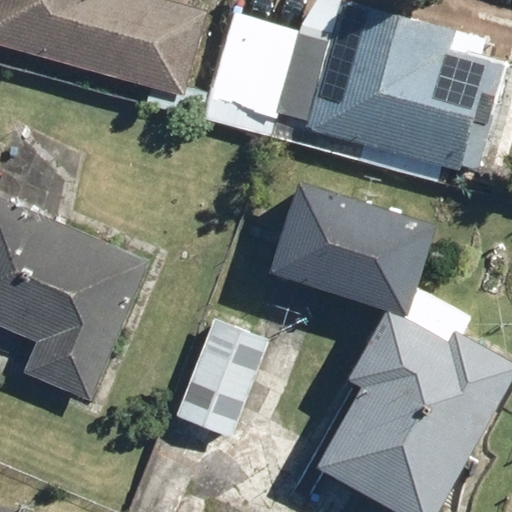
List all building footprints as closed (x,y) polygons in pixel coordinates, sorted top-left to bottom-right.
[(0,0),(0,45),(187,95),(210,9),(176,0),(0,0)] [(458,25),(362,0),(339,0),(307,125),(476,169),(504,62),(451,48),(458,25)] [(438,219),(301,177),(274,267),(411,309),(438,219)] [(155,258),(0,193),(0,321),(40,338),(26,371),(95,400),(155,258)] [(451,338),(392,304),(352,373),(365,380),(317,462),(404,511),(439,511),(511,386),(511,356),(458,326),(451,338)] [(272,337),(217,315),(178,415),(233,436),(272,337)]
